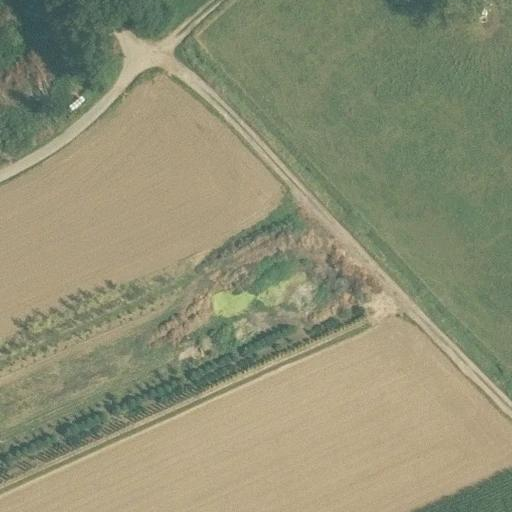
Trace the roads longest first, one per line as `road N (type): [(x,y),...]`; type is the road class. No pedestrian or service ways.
road 1 (track): [(511,409),(156,49)]
road 2 (track): [(100,0),(148,57),(66,140),(0,176)]
